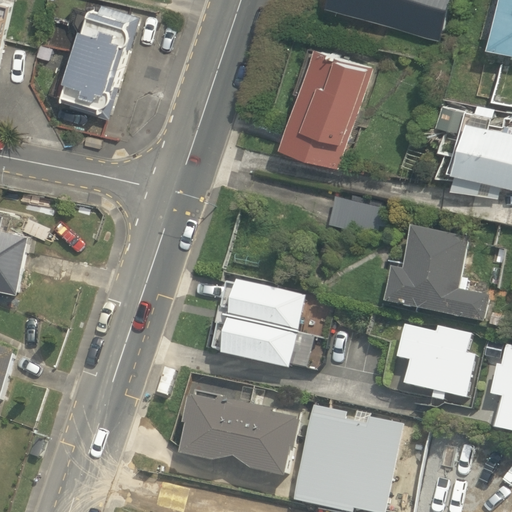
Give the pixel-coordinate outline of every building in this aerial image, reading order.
[(408,26),(437,36),(448,0),(331,0),(333,0),(332,2),(407,27),(408,26)] [(511,0),(502,0),(492,44),(511,48),(511,0)] [(103,8),(95,5),(67,96),(75,99),(74,105),(114,117),(145,15),(105,2),(103,8)] [(0,54),(10,10),(0,7),(0,54)] [(377,66),(317,47),(286,143),(344,164),(377,66)] [(470,109),(446,102),(440,123),(464,131),(470,109)] [(474,119),(472,118),(458,168),(511,182),(511,128),(492,124),(495,114),(477,109),(474,119)] [(352,200),(338,197),(330,225),(365,234),(374,201),(353,196),(352,200)] [(0,293),(22,298),(34,240),(5,234),(9,219),(0,217),(0,293)] [(407,269),(396,267),(389,302),(488,323),(493,296),(469,291),(471,279),(464,278),(473,238),(416,227),(407,269)] [(296,373),(310,299),(246,286),(245,289),(233,286),(228,310),(225,309),(220,327),(223,328),(218,352),(231,355),(230,359),(296,373)] [(507,316),(495,313),(492,324),(504,327),(507,316)] [(450,396),(472,401),(481,358),(473,356),(477,336),(444,330),(443,335),(411,328),(404,362),(418,364),(413,389),(439,394),(437,401),(449,403),(450,396)] [(0,403),(5,405),(20,352),(0,345),(0,403)] [(505,400),(499,431),(511,433),(511,346),(511,347),(507,368),(503,367),(497,398),(505,400)] [(181,373),(170,369),(161,395),(172,398),(181,373)] [(199,399),(194,398),(188,425),(191,425),(185,455),(221,462),(240,458),(257,470),(292,478),(298,448),(301,449),(308,419),(305,419),(306,414),(200,392),(199,399)] [(351,412),(319,406),(301,500),(352,511),(358,511),(359,508),(375,511),(390,511),(408,425),(374,418),(375,414),(359,411),(357,421),(350,420),(351,412)]
